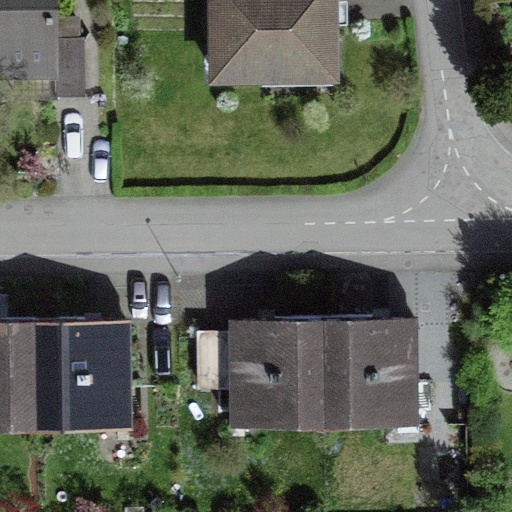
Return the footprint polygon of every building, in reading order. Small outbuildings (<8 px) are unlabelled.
[(55,0),(0,0),(0,83),(44,84),(44,112),(86,112),(87,47),(55,47),(55,0)] [(279,82),(279,67),(330,67),(329,0),(203,0),(204,83),(279,82)] [(324,424),(324,317),(228,318),(228,424),(324,424)] [(324,317),(324,424),(423,423),(422,317),(324,317)] [(0,425),(38,425),(38,318),(0,318),(0,425)] [(38,318),(38,425),(137,425),(136,318),(38,318)]
